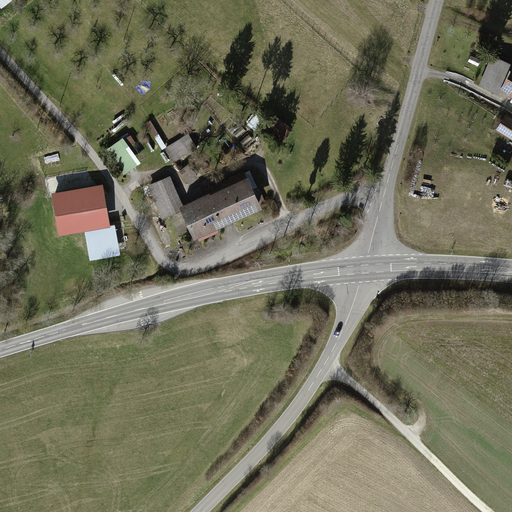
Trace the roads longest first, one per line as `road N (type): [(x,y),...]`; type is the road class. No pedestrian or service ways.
road 1 (unclassified): [(0,49),(177,268),(362,193),(384,196)]
road 2 (secondary): [(0,349),(170,299),(364,268)]
road 3 (tertiary): [(364,268),(326,363),(294,411),(199,511)]
road 4 (track): [(326,363),(413,433),(492,511)]
road 5 (tertiary): [(437,0),(384,196)]
road 6 (secondary): [(364,268),(511,270)]
